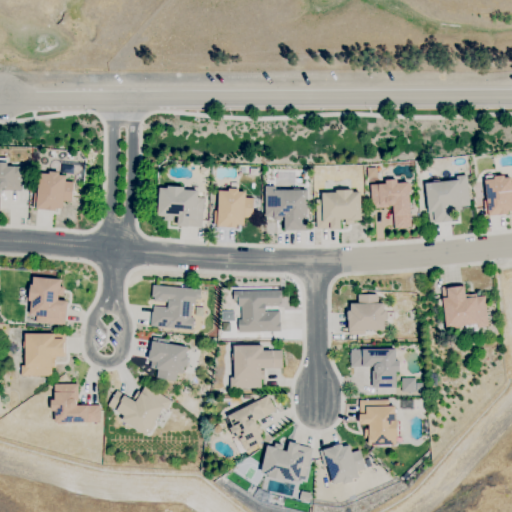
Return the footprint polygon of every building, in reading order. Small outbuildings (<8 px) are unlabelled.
[(0,189),(21,190),(21,166),(6,166),(6,158),(0,157),(0,189)] [(73,182),(65,181),(65,174),(37,171),(34,208),(62,210),(63,201),(71,202),(73,182)] [(468,207),(467,174),(455,175),(455,180),(425,182),(427,223),(451,221),(450,208),(468,207)] [(511,182),(510,175),(482,177),(485,214),(511,212),(511,182)] [(408,182),(397,182),(397,179),(384,179),(385,183),(370,184),(370,208),(392,207),(393,228),(410,228),(408,182)] [(264,218),(284,218),(284,230),(307,230),(306,189),(275,190),(274,185),(263,186),(264,218)] [(252,218),(253,198),(244,197),(245,190),(217,189),(215,226),(243,227),(243,217),(252,218)] [(341,229),(341,222),(360,222),(359,191),(321,191),(321,209),(315,209),(315,229),(341,229)] [(62,279),(31,277),(28,321),(65,323),(66,298),(61,298),(62,279)] [(191,329),(193,299),(199,299),(200,288),(152,285),(150,303),(151,303),(150,326),(191,329)] [(487,327),(484,294),(464,296),(463,285),(440,287),(444,327),(477,324),(477,328),(487,327)] [(279,331),(279,310),(265,311),(265,306),(281,306),(280,289),(236,290),(237,332),(279,331)] [(377,294),(358,294),(358,303),(347,303),(348,334),(364,334),(364,330),(384,329),(384,302),(377,303),(377,294)] [(23,333),(23,376),(51,376),(51,356),(63,356),(63,338),(54,338),(54,333),(23,333)] [(188,346),(152,339),(147,367),(157,369),(156,378),(175,381),(176,372),(183,373),(188,346)] [(282,368),(282,350),(262,350),(262,345),(232,345),(232,388),(262,388),(262,368),(282,368)] [(395,388),(395,371),(397,371),(396,348),(349,349),(349,367),(371,366),(372,388),(395,388)] [(401,392),(421,391),(421,379),(401,379),(401,392)] [(77,383),(52,384),(52,411),(53,411),(54,423),(99,422),(99,404),(78,405),(77,383)] [(171,400),(143,384),(134,401),(115,390),(106,406),(123,415),(120,421),(146,435),(161,408),(165,410),(171,400)] [(226,414),(232,427),(229,428),(235,443),(239,441),(243,450),(263,441),(254,420),(274,411),(268,396),(226,414)] [(365,445),(395,445),(396,406),(388,406),(388,400),(358,399),(358,426),(365,426),(365,445)] [(311,446),(286,442),(285,446),(265,443),(260,474),(305,482),(311,446)] [(359,450),(351,452),(348,443),(321,449),(330,485),(358,478),(357,471),(364,469),(359,450)]
